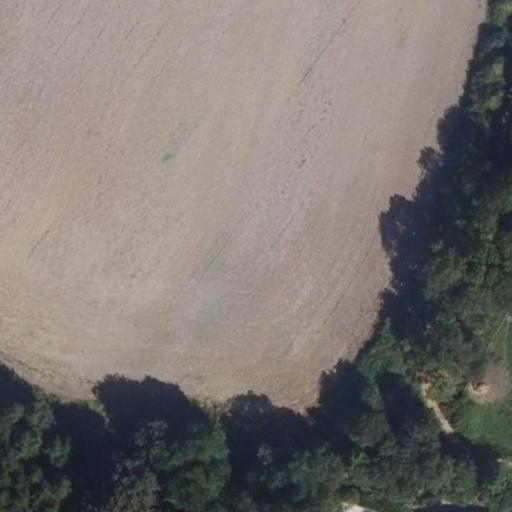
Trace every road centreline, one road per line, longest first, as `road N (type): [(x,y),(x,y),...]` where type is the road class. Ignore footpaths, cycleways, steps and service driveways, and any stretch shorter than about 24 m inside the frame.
road 1 (track): [(511,465),(444,427),(425,372),(511,98)]
road 2 (track): [(291,511),(310,490),(500,511)]
